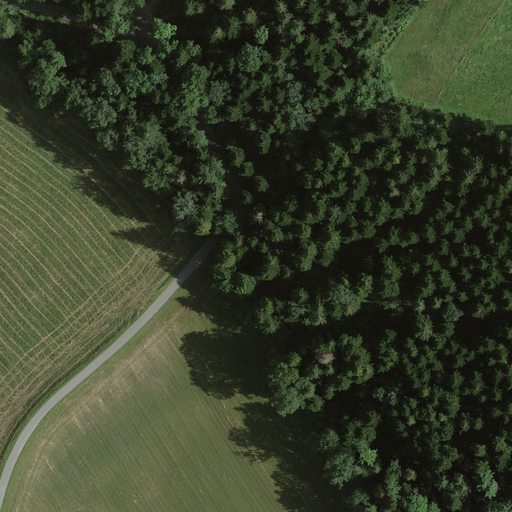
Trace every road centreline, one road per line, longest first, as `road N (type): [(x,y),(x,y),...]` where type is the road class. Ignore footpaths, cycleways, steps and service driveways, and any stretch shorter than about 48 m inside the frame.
road 1 (unclassified): [(244,210),(145,320),(43,412),(21,442),(0,499)]
road 2 (unclassified): [(18,0),(164,52),(199,104),(244,210)]
road 3 (unclassified): [(244,210),(320,274),(369,294),(421,310),(511,308)]
